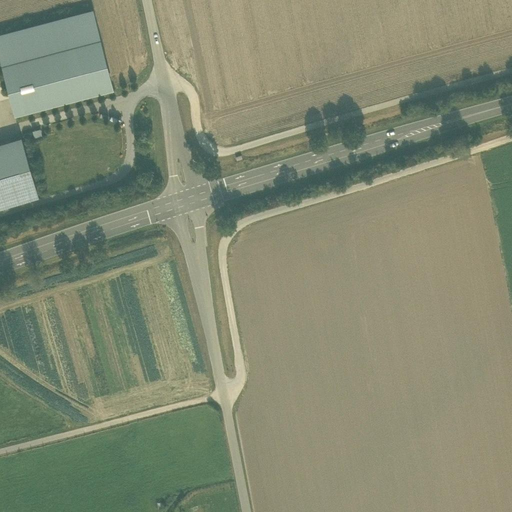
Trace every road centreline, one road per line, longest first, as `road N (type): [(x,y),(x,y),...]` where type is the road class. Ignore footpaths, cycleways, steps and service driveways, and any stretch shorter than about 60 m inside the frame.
road 1 (unclassified): [(511,136),(253,217),(229,232),(222,261),(242,371),(223,393)]
road 2 (track): [(511,70),(227,151),(206,144),(194,91),(166,80)]
road 3 (primary): [(194,200),(511,104)]
road 4 (track): [(0,449),(223,393)]
road 5 (primary): [(0,264),(176,206)]
road 6 (residential): [(148,0),(174,141)]
road 7 (residential): [(246,511),(223,393)]
